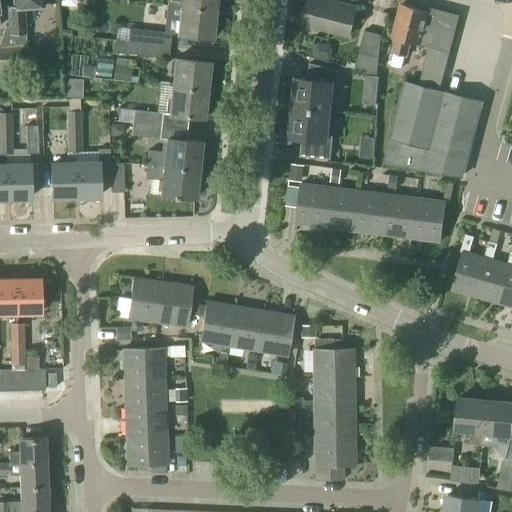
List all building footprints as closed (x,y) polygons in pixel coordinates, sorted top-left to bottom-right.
[(0,70),(23,69),(21,46),(22,46),(21,34),(26,34),(24,5),(42,4),(41,0),(14,0),(15,6),(6,7),(8,26),(5,26),(0,39),(0,70)] [(166,0),(166,5),(215,10),(216,0),(166,0)] [(348,36),(355,9),(323,0),(308,0),(302,24),(348,36)] [(416,9),(413,6),(408,4),(404,6),(401,5),(392,37),(395,38),(391,53),(393,53),(406,57),(407,57),(411,42),(428,47),(418,84),(403,80),(388,139),(389,139),(383,164),(414,169),(463,178),(483,101),(439,89),(458,17),(427,9),(427,12),(416,9)] [(213,38),(215,10),(166,5),(165,18),(179,19),(178,34),(213,38)] [(127,41),(127,42),(169,46),(171,33),(128,29),(127,41)] [(377,74),(380,35),(364,31),(354,68),(377,74)] [(115,40),(113,52),(168,59),(169,46),(127,42),(127,41),(115,40)] [(402,69),(406,57),(393,53),(390,65),(402,69)] [(172,87),(207,90),(210,62),(175,58),(175,63),(171,62),(169,73),(174,74),(172,87)] [(292,83),(290,98),(294,99),(293,108),(329,111),(332,87),(338,87),(339,71),(310,64),(308,79),(296,78),(296,83),(292,83)] [(94,67),(82,66),(81,76),(93,77),(94,67)] [(125,68),(114,67),(113,67),(112,78),(129,80),(130,68),(125,68)] [(365,90),(377,91),(378,77),(366,76),(365,90)] [(205,118),(207,90),(172,87),(170,114),(205,118)] [(288,116),(287,132),(291,132),(290,137),(302,139),(300,156),(330,159),(333,136),(327,136),(329,111),(293,108),(292,116),(288,116)] [(161,126),(162,113),(133,110),(132,123),(161,126)] [(75,164),(75,152),(73,111),(66,111),(67,151),(66,151),(66,164),(50,165),(51,197),(76,196),(75,164)] [(73,111),(75,152),(82,152),(81,111),(73,111)] [(5,154),(13,154),(11,113),(4,113),(5,154)] [(160,139),(161,126),(132,123),(130,136),(160,139)] [(117,138),(123,133),(124,125),(111,124),(109,137),(117,138)] [(199,170),(202,142),(167,138),(167,142),(162,141),(161,152),(147,150),(146,165),(165,167),(199,170)] [(111,192),(110,163),(109,149),(97,149),(97,164),(75,164),(76,196),(100,196),(99,192),(111,192)] [(6,155),(6,166),(7,198),(31,197),(30,165),(27,165),(26,155),(6,155)] [(110,163),(111,192),(123,192),(123,163),(110,163)] [(303,166),(290,164),(288,181),(301,183),(303,166)] [(199,170),(165,167),(146,165),(144,178),(158,180),(157,191),(162,191),(162,194),(197,198),(199,170)] [(332,168),(330,184),(339,185),(341,170),(332,168)] [(388,189),(396,190),(398,177),(389,176),(388,189)] [(296,224),(325,227),(331,188),(302,184),(301,188),(298,208),(296,224)] [(354,231),(359,192),(331,188),(325,227),(354,231)] [(382,235),(387,195),(359,192),(354,231),(382,235)] [(410,239),(416,199),(387,195),(382,235),(410,239)] [(416,199),(410,239),(439,242),(445,203),(416,199)] [(484,258),(468,254),(473,237),(465,235),(460,252),(463,253),(452,289),(474,296),(484,258)] [(497,302),(507,265),(492,261),(497,244),(489,241),(484,258),(474,296),(497,302)] [(507,265),(497,302),(511,306),(511,248),(507,265)] [(156,323),(162,282),(133,278),(128,319),(156,323)] [(15,281),(16,312),(41,311),(40,280),(15,281)] [(6,312),(16,312),(15,281),(0,281),(0,324),(6,324),(6,312)] [(185,327),(190,286),(162,282),(156,323),(185,327)] [(200,305),(191,303),(189,314),(198,315),(200,305)] [(229,347),(235,308),(207,303),(200,343),(229,347)] [(257,352),(264,312),(235,308),(229,347),(257,352)] [(286,356),(293,317),(264,312),(257,352),(286,356)] [(24,324),(9,324),(9,344),(24,344),(24,324)] [(314,337),(314,326),(300,326),(300,337),(314,337)] [(24,344),(9,344),(10,365),(25,364),(24,344)] [(122,379),(164,377),(163,348),(121,349),(122,379)] [(312,380),(353,379),(353,350),(312,351),(312,380)] [(247,354),(245,370),(253,371),(255,356),(247,354)] [(216,366),(225,367),(227,356),(218,355),(216,366)] [(24,391),(35,391),(34,368),(23,369),(24,391)] [(35,391),(45,390),(45,368),(34,368),(35,391)] [(2,391),(13,391),(12,369),(1,369),(2,391)] [(13,391),(24,391),(23,369),(12,369),(13,391)] [(123,407),(165,406),(164,377),(122,379),(123,407)] [(313,408),(353,407),(353,379),(312,380),(313,408)] [(483,446),(487,401),(458,398),(455,431),(470,432),(469,444),(483,446)] [(511,432),(511,433),(511,424),(511,403),(487,401),(483,446),(495,447),(496,435),(510,436),(496,489),(509,491),(511,481),(511,432)] [(124,436),(166,435),(165,406),(123,407),(124,436)] [(313,436),(354,436),(353,407),(313,408),(313,436)] [(125,466),(167,464),(166,435),(124,436),(125,466)] [(174,446),(185,446),(185,436),(173,436),(174,446)] [(313,480),(344,480),(344,465),(354,464),(354,436),(313,436),(313,465),(313,480)] [(19,452),(8,452),(9,463),(9,464),(10,464),(19,464),(19,463),(46,462),(45,438),(18,439),(19,452)] [(438,448),(439,463),(454,463),(454,448),(438,448)] [(19,464),(10,464),(10,474),(19,474),(20,487),(47,486),(46,462),(19,463),(19,464)] [(9,463),(0,463),(0,474),(10,474),(10,464),(9,464),(9,463)] [(165,474),(164,464),(149,465),(149,473),(165,474)] [(478,485),(480,468),(451,465),(450,480),(478,485)] [(0,511),(48,511),(47,486),(20,487),(20,501),(0,501),(0,511)] [(476,511),(479,499),(448,494),(444,511),(476,511)]
